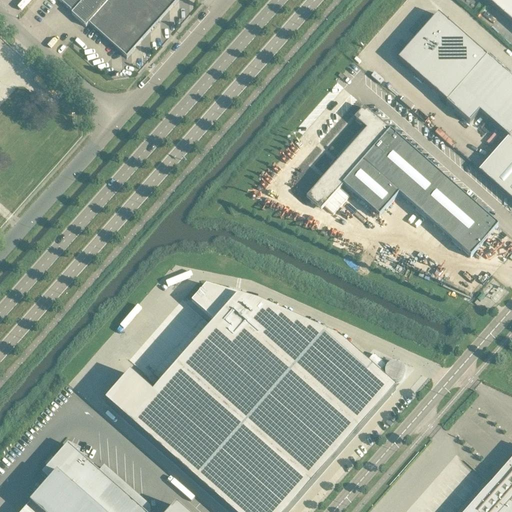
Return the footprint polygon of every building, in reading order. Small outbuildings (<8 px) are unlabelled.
[(60,0),(59,1),(73,14),(72,15),(86,28),(89,24),(127,58),(178,0),(60,0)] [(511,0),(484,0),(511,24),(511,0)] [(438,16),(398,61),(444,102),(484,57),(438,16)] [(511,81),(484,57),(444,102),(446,104),(469,125),(479,114),(509,140),(480,173),(479,172),(479,173),(511,202),(511,81)] [(321,212),(341,190),(343,187),(379,219),(399,196),(470,259),(498,227),(364,109),(354,121),(366,131),(339,161),(336,159),(329,166),(333,169),(306,199),(321,212)] [(130,375),(105,404),(228,511),(289,511),(395,391),(378,376),(387,366),(374,355),(366,365),(339,341),(259,305),(260,303),(238,297),(238,298),(206,288),(193,304),(215,324),(152,395),(130,375)] [(385,372),(385,374),(385,376),(385,378),(386,380),(387,381),(389,382),(391,383),(393,384),(395,384),(397,384),(398,383),(400,382),(402,381),(403,379),(404,377),(404,375),(404,373),(404,371),(403,370),(402,368),(401,366),(399,365),(397,365),(395,364),(393,364),(391,365),(389,366),(388,367),(387,368),(385,370),(385,372)] [(181,511),(176,507),(171,511),(149,511),(149,508),(142,508),(141,500),(133,501),(133,493),(125,494),(125,486),(117,486),(116,478),(109,479),(108,471),(100,472),(100,475),(98,474),(78,455),(68,446),(42,475),(50,483),(30,506),(32,508),(28,511),(181,511)] [(511,511),(511,461),(467,511),(511,511)]
